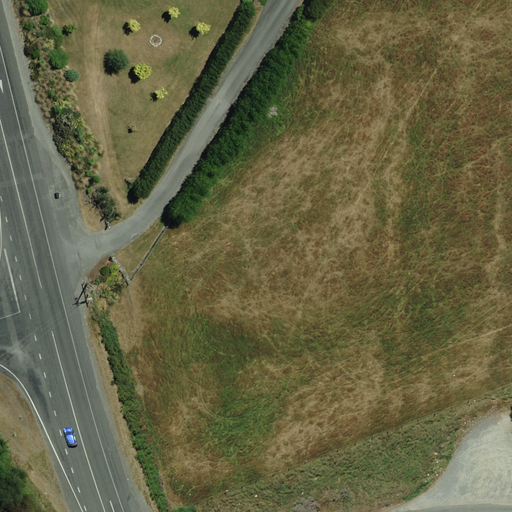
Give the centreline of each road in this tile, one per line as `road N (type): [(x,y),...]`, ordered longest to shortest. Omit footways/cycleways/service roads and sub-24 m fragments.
road 1 (primary): [(105,511),(45,302)]
road 2 (primary): [(45,302),(0,117)]
